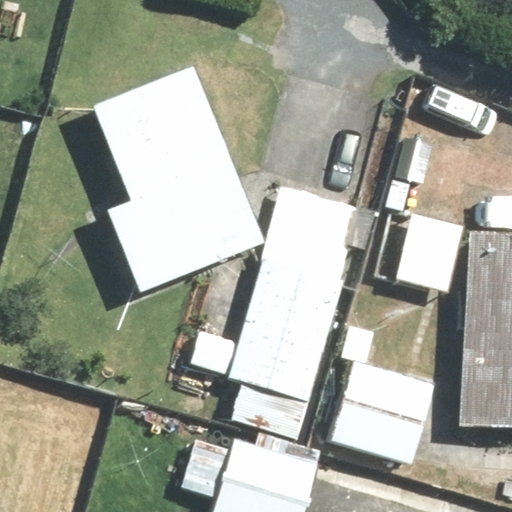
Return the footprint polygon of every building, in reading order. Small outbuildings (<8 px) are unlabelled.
[(91,220),(123,304),(253,254),(185,75),(79,115),(116,211),(91,220)] [(511,155),(442,139),(430,187),(511,206),(511,155)] [(292,442),(352,220),(311,209),(293,276),(243,263),(219,351),(183,342),(175,370),(231,385),(221,423),(292,442)] [(511,242),(448,241),(445,433),(511,433),(511,242)] [(316,446),(403,470),(426,390),(339,366),(316,446)] [(284,511),(296,474),(182,441),(169,486),(199,495),(194,511),(284,511)]
